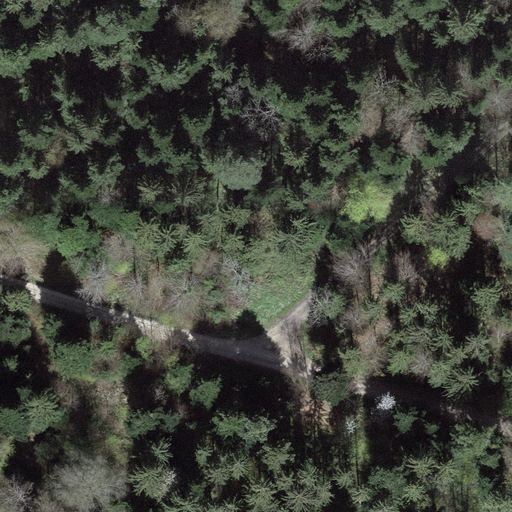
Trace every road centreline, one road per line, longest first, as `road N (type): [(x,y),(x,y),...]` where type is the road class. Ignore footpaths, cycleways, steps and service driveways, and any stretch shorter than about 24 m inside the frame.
road 1 (track): [(511,422),(0,279)]
road 2 (track): [(511,116),(440,167),(297,312),(269,357)]
